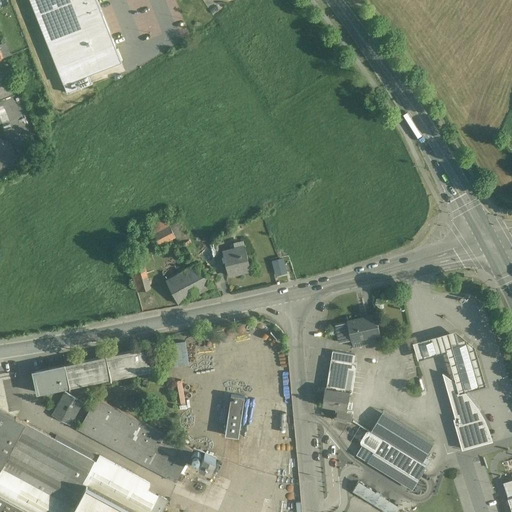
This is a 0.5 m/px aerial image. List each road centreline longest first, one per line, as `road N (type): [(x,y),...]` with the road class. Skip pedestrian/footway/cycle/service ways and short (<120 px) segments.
road 1 (residential): [(0,351),(289,293)]
road 2 (primary): [(334,0),(491,242)]
road 3 (unclassified): [(289,293),(314,511)]
road 4 (residential): [(289,293),(491,242)]
